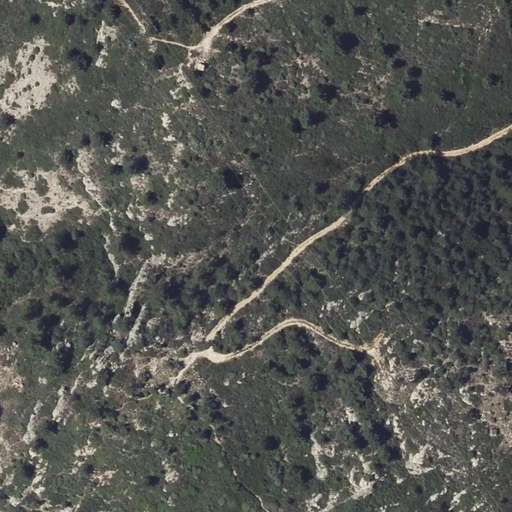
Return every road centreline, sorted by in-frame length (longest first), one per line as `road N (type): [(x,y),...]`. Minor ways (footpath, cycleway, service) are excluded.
road 1 (track): [(511,128),(389,172),(209,339),(211,355),(231,355),(303,320),(360,349),(381,339)]
road 2 (track): [(266,0),(234,14),(207,44),(190,46),(153,37),(125,0)]
